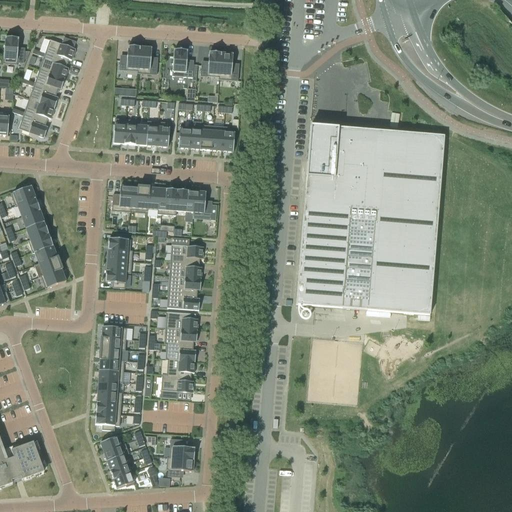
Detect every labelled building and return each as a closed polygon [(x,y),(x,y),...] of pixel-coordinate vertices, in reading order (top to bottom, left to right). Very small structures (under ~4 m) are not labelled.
[(5,39),(3,65),(17,66),(17,64),(23,65),(24,53),(18,52),(18,40),(5,39)] [(49,41),(45,55),(44,57),(67,65),(68,61),(71,62),(75,50),(73,50),(75,43),(64,39),(61,46),(49,41)] [(126,72),(137,73),(138,73),(139,49),(128,48),(127,60),(120,60),(119,72),(126,72)] [(138,73),(137,73),(137,75),(156,77),(157,62),(150,62),(151,49),(139,49),(138,73)] [(186,65),(187,52),(174,51),(172,78),(192,79),(193,65),(186,65)] [(207,78),(218,79),(219,79),(221,55),(209,54),(208,66),(201,66),(200,78),(207,78)] [(219,79),(218,79),(218,81),(237,83),(238,68),(232,68),(233,55),(221,55),(219,79)] [(43,59),(39,71),(65,80),(68,70),(65,69),(67,65),(44,57),(43,59)] [(34,86),(57,94),(58,90),(61,91),(65,80),(39,71),(34,84),(34,86)] [(0,87),(9,88),(10,79),(0,78),(0,87)] [(33,88),(29,101),(54,110),(58,99),(55,98),(57,94),(34,86),(33,88)] [(187,90),(186,102),(194,103),(195,91),(187,90)] [(54,110),(29,101),(24,114),(23,116),(46,124),(48,120),(50,121),(54,110)] [(397,128),(399,115),(392,114),(390,128),(396,129),(397,129),(397,128)] [(9,118),(0,116),(0,136),(7,137),(9,118)] [(23,116),(23,117),(18,131),(44,140),(48,129),(45,128),(46,124),(23,116)] [(124,146),(126,121),(115,121),(113,145),(124,146)] [(137,122),(126,121),(124,146),(135,146),(136,127),(137,127),(137,122)] [(147,123),(147,128),(146,147),(156,148),(158,124),(147,123)] [(170,125),(158,124),(156,148),(168,149),(170,125)] [(190,126),(190,129),(191,129),(189,150),(200,151),(202,127),(190,126)] [(147,128),(137,127),(136,127),(135,146),(146,147),(147,128)] [(200,151),(211,152),(213,128),(202,127),(200,151)] [(310,127),(296,306),(430,317),(444,138),(378,132),(323,128),(310,127)] [(191,129),(190,129),(180,128),(178,150),(189,150),(191,129)] [(211,152),(221,153),(223,129),(213,128),(211,152)] [(223,129),(221,153),(233,154),(234,143),(235,143),(235,136),(234,136),(235,129),(223,129)] [(15,208),(17,207),(35,200),(31,188),(10,195),(15,208)] [(137,199),(138,189),(120,188),(119,196),(113,196),(111,213),(130,214),(130,212),(131,199),(137,199)] [(148,213),(148,211),(147,211),(149,190),(138,189),(137,199),(131,199),(130,212),(148,213)] [(147,211),(148,211),(157,211),(158,211),(159,201),(165,201),(166,191),(149,190),(147,211)] [(175,218),(176,213),(175,213),(177,192),(166,191),(165,201),(159,201),(158,211),(157,211),(157,216),(175,218)] [(175,213),(176,213),(193,214),(193,203),(187,203),(188,193),(177,192),(175,213)] [(193,203),(193,214),(210,215),(211,215),(211,210),(212,203),(205,203),(205,194),(188,193),(187,203),(193,203)] [(21,218),(40,212),(35,200),(17,207),(21,218)] [(44,224),(40,212),(21,218),(26,230),(44,224)] [(44,224),(26,230),(30,242),(48,235),(44,224)] [(4,230),(7,237),(13,235),(10,228),(4,230)] [(13,235),(7,237),(9,244),(15,242),(13,235)] [(32,255),(34,254),(53,247),(48,235),(30,242),(28,242),(32,255)] [(116,241),(109,240),(108,251),(130,253),(130,252),(130,242),(128,241),(128,237),(116,236),(116,241)] [(172,240),(170,262),(199,264),(199,260),(202,261),(203,249),(188,248),(189,241),(172,240)] [(34,254),(38,265),(39,266),(57,259),(53,247),(34,254)] [(132,253),(130,252),(130,253),(108,251),(107,262),(131,264),(132,253)] [(0,254),(3,261),(8,259),(6,252),(0,254)] [(13,262),(19,260),(16,253),(10,255),(13,262)] [(61,271),(57,259),(39,266),(38,265),(34,267),(39,280),(41,279),(41,278),(61,271)] [(21,266),(19,260),(13,262),(15,268),(21,266)] [(130,275),(131,264),(107,262),(106,273),(126,274),(126,275),(130,275)] [(199,269),(199,264),(170,262),(169,278),(201,280),(202,270),(199,269)] [(5,267),(7,273),(13,271),(11,265),(5,267)] [(13,271),(7,273),(9,280),(15,278),(13,271)] [(41,278),(41,279),(45,291),(66,283),(61,271),(41,278)] [(124,290),(126,275),(126,274),(106,273),(105,284),(113,285),(112,289),(124,290)] [(21,285),(27,283),(25,277),(19,279),(21,285)] [(200,292),(201,280),(169,278),(168,294),(197,296),(197,292),(200,292)] [(11,285),(14,291),(20,289),(17,283),(11,285)] [(30,290),(27,283),(21,285),(24,292),(30,290)] [(20,289),(14,291),(16,298),(22,296),(20,289)] [(2,296),(0,296),(0,307),(10,304),(6,294),(2,295),(2,296)] [(196,300),(197,296),(168,294),(167,310),(198,312),(199,300),(196,300)] [(166,314),(165,330),(197,332),(198,321),(195,321),(195,316),(166,314)] [(126,341),(126,330),(120,329),(120,328),(113,328),(113,329),(102,328),(101,339),(126,341)] [(196,344),(197,332),(165,330),(164,346),(166,346),(166,345),(193,347),(193,343),(196,344)] [(125,352),(126,341),(101,339),(100,350),(120,351),(120,352),(125,352)] [(192,352),(193,347),(166,345),(166,346),(165,362),(168,362),(168,361),(195,363),(195,352),(192,352)] [(119,362),(120,352),(120,351),(100,350),(100,361),(119,362)] [(124,362),(119,362),(100,361),(99,372),(123,373),(124,362)] [(194,375),(195,363),(168,361),(168,362),(166,376),(166,377),(190,379),(191,374),(194,375)] [(122,385),(123,373),(99,372),(98,383),(117,384),(122,385)] [(190,383),(190,379),(166,377),(166,376),(162,376),(160,399),(177,401),(177,394),(192,395),(193,383),(190,383)] [(117,394),(117,384),(98,383),(97,393),(117,395),(117,394)] [(122,395),(117,394),(117,395),(97,393),(96,404),(121,406),(122,395)] [(120,417),(121,406),(96,404),(96,415),(120,417)] [(119,428),(120,417),(96,415),(95,426),(102,427),(102,431),(114,432),(114,428),(119,428)] [(134,435),(136,442),(142,439),(140,433),(134,435)] [(120,447),(117,438),(100,444),(103,453),(120,447)] [(155,438),(145,438),(148,448),(154,448),(155,438)] [(22,481),(44,473),(33,443),(19,448),(18,445),(4,451),(0,439),(0,488),(12,484),(11,482),(18,479),(21,478),(22,481)] [(145,446),(142,439),(136,442),(139,448),(145,446)] [(182,449),(182,442),(170,441),(170,448),(169,459),(169,460),(193,461),(194,449),(182,449)] [(125,445),(120,447),(103,453),(106,463),(124,456),(124,457),(128,455),(125,445)] [(140,453),(143,460),(149,458),(146,451),(140,453)] [(127,466),(124,457),(124,456),(106,463),(110,472),(127,466)] [(151,464),(149,458),(143,460),(145,466),(151,464)] [(193,473),(193,461),(169,460),(169,459),(167,459),(166,471),(168,471),(167,478),(179,479),(180,472),(193,473)] [(130,475),(127,466),(110,472),(113,481),(130,475)] [(150,478),(156,476),(153,469),(147,471),(150,478)] [(134,484),(130,475),(113,481),(116,490),(126,487),(126,488),(132,486),(132,485),(134,484)] [(159,487),(170,487),(170,479),(159,478),(159,487)]
